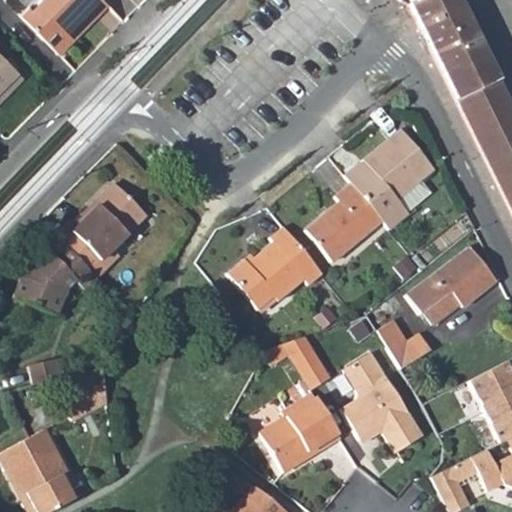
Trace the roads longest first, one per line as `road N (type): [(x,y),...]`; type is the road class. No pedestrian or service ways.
road 1 (residential): [(132,108),(146,111),(221,177),(267,155),(363,58),(391,54),(423,87),(511,269)]
road 2 (residential): [(0,224),(115,104)]
road 3 (residential): [(192,0),(98,97)]
road 4 (residential): [(98,97),(81,90),(0,173)]
